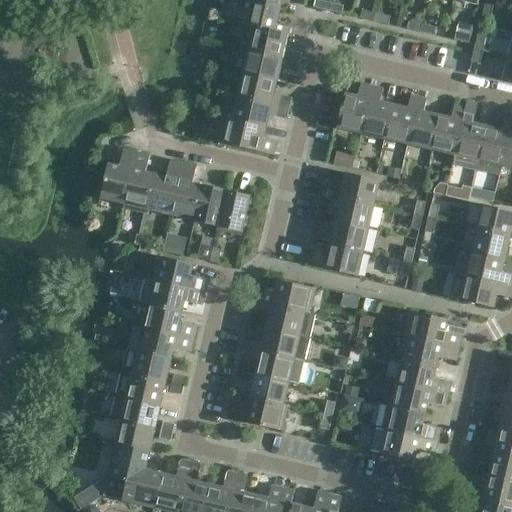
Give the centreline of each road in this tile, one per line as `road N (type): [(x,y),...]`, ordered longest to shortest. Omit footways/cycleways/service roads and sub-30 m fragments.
road 1 (residential): [(431,494),(421,500),(198,447),(188,426),(220,290),(267,266),(288,171)]
road 2 (residential): [(288,171),(313,67),(333,56),(511,96)]
road 3 (residential): [(511,324),(475,342),(441,489),(431,494)]
road 4 (residential): [(288,171),(131,138)]
